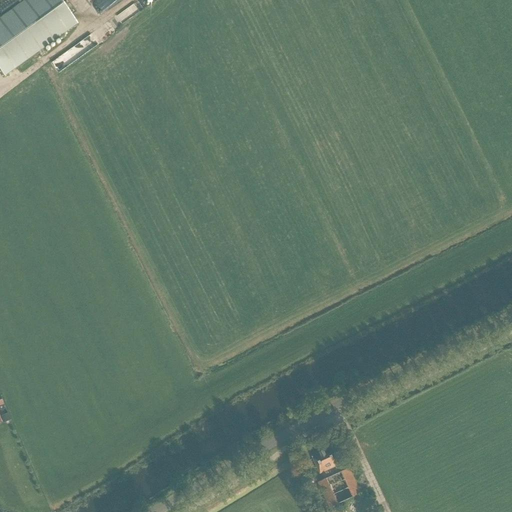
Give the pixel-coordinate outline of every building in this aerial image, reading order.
[(77,25),(59,0),(28,0),(0,20),(0,70),(5,76),(77,25)] [(103,15),(124,0),(100,0),(95,4),(103,15)] [(121,15),(124,23),(140,18),(137,10),(121,15)] [(1,416),(4,423),(11,420),(8,414),(1,416)] [(332,448),(312,457),(320,474),(324,473),(327,479),(318,483),(330,509),(338,505),(340,509),(345,507),(343,502),(361,494),(350,469),(343,472),(332,448)]
